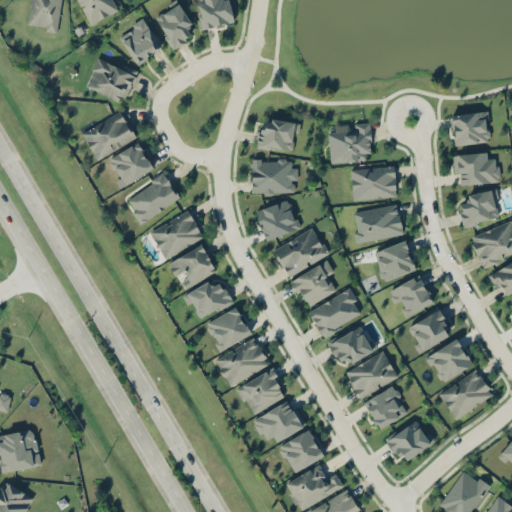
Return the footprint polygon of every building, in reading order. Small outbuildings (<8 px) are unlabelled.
[(57,31),(60,0),(29,0),(26,27),(57,31)] [(112,0),(77,0),(89,23),(117,9),(112,0)] [(195,0),(201,27),(232,21),(228,0),(195,0)] [(185,28),(192,23),(177,2),(153,17),(173,47),(190,36),(185,28)] [(116,35),(136,63),(163,44),(142,16),(116,35)] [(84,87),(123,102),(136,68),(97,53),(84,87)] [(490,140),(487,109),(450,114),(454,144),(490,140)] [(135,138),(120,110),(80,131),(95,159),(135,138)] [(298,121),(258,117),(255,146),(295,150),(298,121)] [(329,161),(371,159),(369,121),(347,123),(348,129),(327,130),(329,161)] [(123,183),(152,166),(137,141),(108,158),(123,183)] [(499,181),(498,159),(487,160),(486,151),(453,153),(455,184),(499,181)] [(249,193),(296,193),(296,167),(287,167),(287,157),(249,157),(249,193)] [(352,199),(396,195),(394,164),(349,168),(352,199)] [(179,196),(163,171),(123,198),(139,223),(179,196)] [(465,193),(468,203),(458,205),(462,225),(501,217),(495,187),(465,193)] [(254,209),(264,239),(299,227),(289,198),(254,209)] [(349,211),(355,242),(402,233),(397,202),(349,211)] [(164,258),(203,236),(187,208),(148,230),(164,258)] [(511,253),(511,222),(510,218),(468,237),(482,267),(511,253)] [(286,276),(328,254),(313,226),(271,248),(286,276)] [(382,279),(414,267),(404,240),(372,252),(382,279)] [(186,273),(191,282),(215,270),(201,243),(168,261),(177,278),(186,273)] [(290,279),(305,306),(334,289),(329,280),(335,276),(326,259),(290,279)] [(511,260),(488,272),(500,295),(511,289),(511,260)] [(389,290),(403,316),(432,300),(417,274),(389,290)] [(183,293),(197,320),(232,301),(221,281),(213,286),(209,279),(183,293)] [(363,311),(347,286),(307,311),(323,336),(363,311)] [(220,349),(250,331),(235,305),(205,324),(220,349)] [(419,351),(452,330),(438,307),(405,327),(419,351)] [(374,348),(362,323),(327,341),(340,366),(374,348)] [(214,357),(229,385),(269,364),(254,336),(214,357)] [(441,382),(472,362),(455,337),(425,357),(441,382)] [(397,376),(383,349),(344,370),(358,398),(397,376)] [(286,394),(271,367),(235,387),(250,414),(286,394)] [(455,418),(492,392),(475,367),(438,392),(455,418)] [(406,411),(393,385),(364,400),(377,426),(406,411)] [(0,410),(8,411),(10,393),(0,391),(0,410)] [(277,441),(305,423),(289,397),(251,420),(263,438),(272,433),(277,441)] [(385,439),(401,461),(431,440),(416,418),(385,439)] [(0,469),(39,464),(33,428),(0,433),(0,469)] [(293,470),(322,454),(308,428),(279,444),(293,470)] [(511,438),(497,453),(511,468),(511,438)] [(343,485),(337,474),(327,479),(318,463),(284,482),(298,509),(343,485)] [(446,511),(475,511),(473,511),(489,482),(462,466),(438,507),(446,511)] [(24,511),(34,498),(4,478),(0,484),(0,511),(24,511)] [(359,511),(347,488),(308,510),(309,511),(359,511)] [(484,511),(511,511),(511,504),(495,494),(484,511)]
